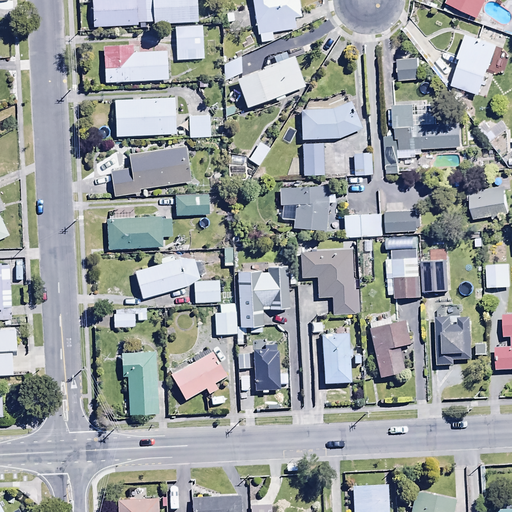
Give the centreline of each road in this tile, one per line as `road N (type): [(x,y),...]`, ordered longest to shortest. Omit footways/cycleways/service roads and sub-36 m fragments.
road 1 (unclassified): [(39,0),(66,454)]
road 2 (unclassified): [(511,431),(66,454)]
